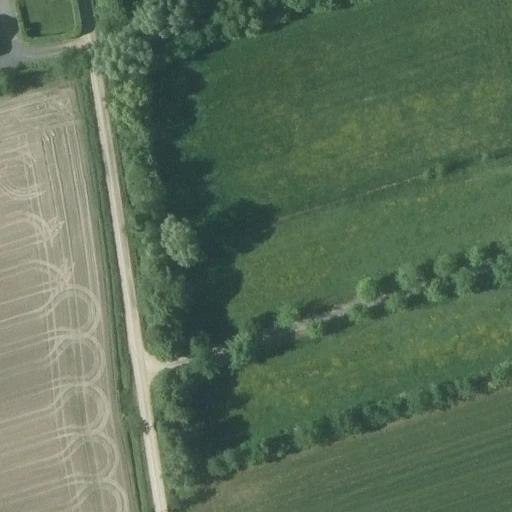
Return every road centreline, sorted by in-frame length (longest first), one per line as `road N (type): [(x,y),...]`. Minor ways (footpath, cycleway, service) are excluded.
road 1 (unclassified): [(81,0),(160,511)]
road 2 (unknown): [(140,376),(511,260)]
